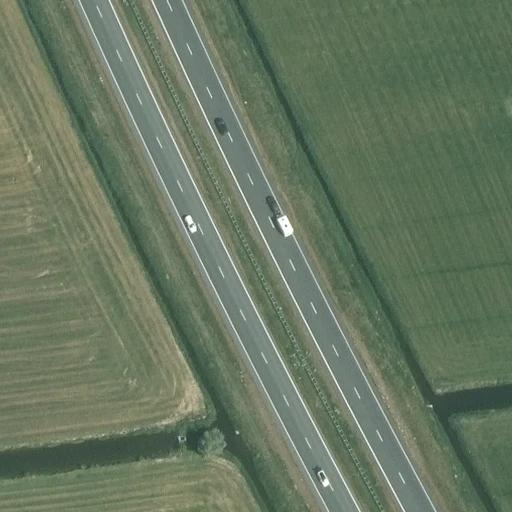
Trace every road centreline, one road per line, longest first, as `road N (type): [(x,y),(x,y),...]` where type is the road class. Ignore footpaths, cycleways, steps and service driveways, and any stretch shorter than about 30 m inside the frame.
road 1 (trunk): [(93,0),(199,230),(346,511)]
road 2 (trunk): [(419,511),(166,0)]
